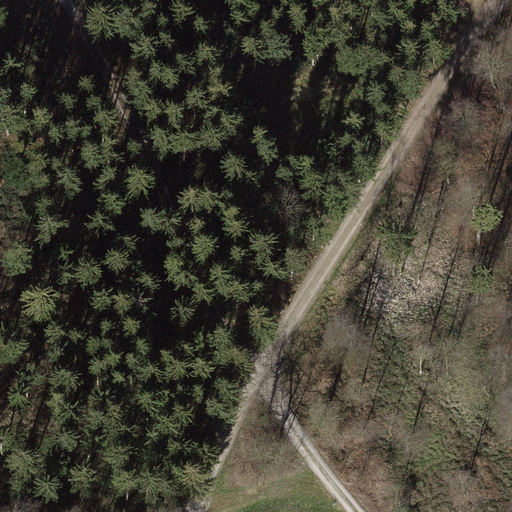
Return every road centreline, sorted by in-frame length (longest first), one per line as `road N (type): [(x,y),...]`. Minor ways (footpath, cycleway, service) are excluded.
road 1 (track): [(256,376),(500,0)]
road 2 (track): [(66,0),(142,141),(213,308),(256,376)]
road 3 (track): [(256,376),(357,511)]
road 4 (track): [(196,511),(256,376)]
